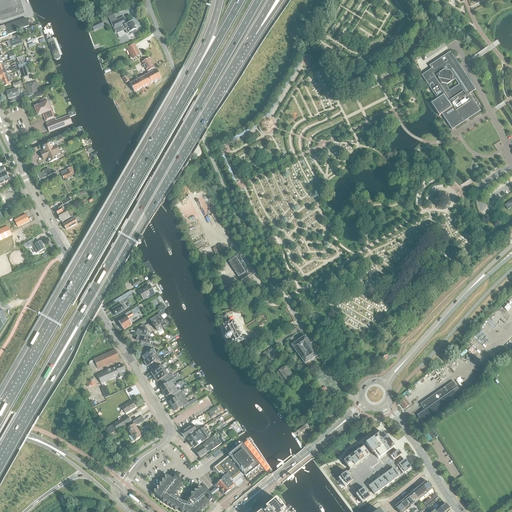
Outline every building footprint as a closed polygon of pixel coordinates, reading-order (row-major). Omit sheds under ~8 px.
[(0,0),(0,23),(18,17),(18,15),(19,14),(18,11),(23,10),(19,0),(0,0)] [(133,22),(127,24),(124,18),(111,23),(114,30),(124,25),(126,29),(127,29),(129,33),(137,29),(133,22)] [(5,26),(7,34),(26,27),(24,20),(5,26)] [(102,21),(92,25),(94,31),(104,27),(102,21)] [(40,28),(38,23),(19,31),(21,36),(40,28)] [(47,39),(52,37),(47,25),(42,27),(47,39)] [(62,58),(54,38),(47,41),(55,60),(62,58)] [(13,47),(23,43),(22,41),(18,39),(11,42),(13,47)] [(134,44),(127,48),(133,59),(140,55),(134,44)] [(427,71),(421,75),(431,90),(431,91),(433,94),(433,93),(436,97),(437,99),(437,100),(435,101),(431,103),(438,114),(439,116),(442,114),(442,115),(443,116),(452,130),(453,129),(458,125),(469,118),(477,112),(479,111),(479,112),(480,111),(477,107),(472,99),(469,94),(474,91),(476,90),(474,87),(472,88),(471,86),(469,84),(462,74),(464,72),(459,65),(450,52),(449,52),(446,55),(441,58),(429,66),(431,69),(433,71),(429,74),(427,71)] [(142,62),(147,72),(155,68),(150,58),(142,62)] [(0,77),(7,75),(7,74),(7,75),(6,72),(9,71),(9,69),(8,69),(0,71),(0,77)] [(143,88),(161,79),(156,70),(130,84),(135,93),(139,91),(141,94),(145,92),(143,88)] [(1,82),(1,83),(12,80),(11,79),(14,78),(13,76),(8,78),(7,75),(0,77),(0,79),(1,82)] [(9,99),(10,102),(40,94),(37,82),(27,85),(29,93),(22,95),(21,89),(18,90),(17,89),(6,92),(9,100),(9,99)] [(40,105),(35,107),(38,116),(43,114),(44,115),(46,121),(47,121),(48,124),(46,125),(49,132),(72,123),(69,116),(55,122),(54,118),(55,118),(51,110),(50,110),(47,103),(47,102),(46,102),(45,101),(46,100),(44,100),(43,100),(42,100),(41,101),(40,102),(40,103),(40,105)] [(41,153),(42,157),(59,150),(57,146),(54,148),(52,143),(48,145),(43,147),(45,152),(44,153),(43,152),(41,153)] [(59,150),(42,157),(44,160),(46,160),(46,159),(47,158),(49,163),(55,161),(59,159),(57,155),(60,153),(59,150)] [(71,168),(66,170),(67,173),(62,175),(64,180),(74,175),(75,174),(72,168),(71,168)] [(41,184),(58,176),(56,172),(53,173),(51,170),(49,171),(48,169),(37,174),(41,184)] [(0,184),(10,180),(6,172),(0,174),(0,184)] [(61,208),(55,210),(58,216),(66,212),(62,206),(60,207),(61,208)] [(73,217),(70,211),(59,217),(62,223),(73,217)] [(26,214),(14,220),(18,227),(30,222),(26,214)] [(66,230),(78,224),(74,218),(71,220),(63,225),(66,230)] [(0,240),(11,236),(12,236),(8,227),(0,230),(0,240)] [(35,245),(39,252),(45,249),(41,242),(36,244),(34,239),(25,244),(26,247),(30,245),(31,247),(35,245)] [(239,255),(229,262),(241,281),(251,274),(239,255)] [(151,275),(155,273),(147,258),(143,261),(151,275)] [(149,285),(139,291),(144,300),(150,296),(151,297),(155,294),(149,285)] [(117,300),(119,302),(115,305),(117,307),(112,310),(113,313),(113,314),(114,315),(115,316),(124,311),(124,310),(127,309),(123,303),(133,297),(132,295),(127,298),(125,295),(117,300)] [(125,314),(127,316),(118,321),(124,330),(132,325),(128,319),(135,314),(134,312),(138,309),(137,307),(125,314)] [(231,322),(226,314),(221,317),(225,325),(223,326),(227,333),(226,333),(226,334),(225,334),(225,335),(225,336),(224,336),(224,337),(225,337),(225,338),(225,339),(226,339),(227,340),(228,340),(229,340),(230,340),(230,339),(234,346),(243,341),(233,321),(231,322)] [(160,315),(155,318),(162,329),(166,327),(166,325),(168,323),(169,321),(166,318),(163,320),(160,315)] [(152,324),(149,326),(153,331),(155,335),(156,334),(156,331),(157,332),(158,333),(163,330),(162,329),(155,318),(150,321),(152,324)] [(153,331),(149,326),(148,324),(145,326),(145,325),(143,325),(140,326),(143,330),(143,331),(138,330),(137,335),(138,336),(150,338),(151,333),(153,331)] [(314,351),(315,350),(305,336),(303,337),(301,335),(299,337),(301,338),(291,345),(297,353),(303,349),(308,355),(312,352),(312,351),(313,350),(314,351)] [(150,338),(138,336),(137,341),(141,342),(142,343),(141,345),(150,347),(150,346),(148,344),(150,344),(151,338),(150,338)] [(150,347),(141,345),(140,349),(139,353),(144,354),(145,355),(143,356),(146,361),(156,355),(157,354),(154,349),(152,350),(151,349),(154,348),(154,349),(158,346),(154,345),(150,347)] [(318,355),(315,350),(314,351),(313,350),(312,351),(312,352),(308,355),(303,349),(297,353),(305,364),(318,355)] [(93,359),(98,369),(120,360),(116,352),(115,350),(110,352),(93,359)] [(156,355),(146,361),(144,362),(147,366),(151,364),(152,364),(154,367),(161,362),(160,361),(157,361),(157,360),(158,360),(156,355)] [(161,362),(154,367),(155,369),(155,370),(151,372),(154,377),(168,369),(164,364),(161,366),(160,366),(161,363),(161,362)] [(122,364),(97,375),(101,384),(105,382),(117,377),(118,379),(122,377),(121,373),(125,371),(122,364)] [(279,371),(277,373),(283,383),(286,381),(293,377),(286,366),(279,371)] [(168,369),(154,377),(157,382),(161,380),(162,380),(163,382),(173,376),(174,375),(173,375),(171,375),(170,374),(171,373),(168,369)] [(173,376),(163,382),(165,385),(160,388),(161,389),(161,390),(162,393),(174,386),(171,381),(174,379),(173,376)] [(425,426),(465,398),(464,396),(453,381),(420,404),(421,406),(425,410),(417,416),(425,426)] [(106,386),(101,388),(105,398),(110,396),(106,386)] [(176,389),(174,386),(162,393),(164,395),(165,395),(166,397),(170,394),(172,397),(181,391),(179,388),(176,389)] [(184,389),(181,391),(172,397),(173,399),(169,402),(170,404),(171,407),(185,399),(185,398),(185,396),(184,395),(183,394),(186,393),(184,389)] [(410,405),(404,398),(399,402),(405,409),(410,405)] [(185,409),(193,404),(191,401),(188,404),(187,403),(188,402),(188,401),(187,400),(186,399),(185,399),(171,407),(173,410),(174,410),(175,411),(183,406),(185,409)] [(122,407),(126,414),(135,408),(131,401),(122,407)] [(107,429),(105,430),(109,435),(110,435),(111,435),(108,437),(111,441),(115,439),(112,434),(131,422),(127,416),(107,429)] [(133,425),(127,429),(131,435),(138,430),(135,425),(138,423),(138,424),(145,420),(142,416),(132,423),(133,425)] [(424,427),(422,425),(419,427),(414,420),(412,422),(418,431),(424,427)] [(294,432),(297,436),(311,426),(308,422),(294,432)] [(193,425),(181,433),(184,438),(197,430),(193,425)] [(190,444),(209,431),(207,428),(207,429),(205,426),(195,433),(197,435),(194,437),(193,435),(187,439),(190,444)] [(438,437),(432,428),(432,427),(428,430),(428,431),(427,432),(432,440),(438,437)] [(131,435),(129,437),(132,442),(135,441),(140,437),(141,439),(152,432),(149,428),(144,431),(145,433),(141,435),(138,430),(131,435)] [(211,433),(209,431),(190,444),(193,449),(199,445),(198,442),(200,441),(202,443),(212,436),(210,434),(211,433)] [(381,432),(365,444),(369,449),(372,454),(373,453),(378,459),(388,452),(394,448),(387,438),(386,438),(381,432)] [(197,454),(219,439),(216,435),(204,442),(205,444),(203,445),(202,445),(195,450),(197,454)] [(219,439),(197,454),(200,458),(210,451),(211,451),(220,445),(221,444),(219,439)] [(246,477),(259,466),(254,459),(255,459),(248,451),(247,451),(242,444),(229,455),(229,456),(215,468),(215,469),(215,470),(215,471),(216,471),(217,471),(219,473),(220,473),(224,478),(222,479),(223,479),(215,485),(218,488),(217,489),(216,488),(211,492),(210,493),(212,495),(214,494),(220,489),(225,495),(236,485),(234,483),(244,475),(246,477)] [(363,447),(358,450),(361,455),(367,451),(363,447)] [(347,474),(344,476),(346,479),(348,481),(350,479),(352,481),(349,483),(350,485),(356,494),(360,491),(363,495),(366,493),(370,490),(375,487),(380,483),(385,480),(390,476),(395,472),(395,473),(399,470),(401,469),(398,465),(404,461),(402,459),(400,456),(394,460),(391,456),(388,452),(378,459),(373,453),(372,454),(369,449),(367,451),(361,455),(357,459),(352,462),(347,466),(349,470),(346,472),(347,474)] [(358,450),(353,454),(357,459),(361,455),(358,450)] [(398,451),(391,456),(394,460),(400,456),(401,456),(398,451)] [(353,454),(348,457),(352,462),(357,459),(353,454)] [(348,457),(343,461),(347,466),(352,462),(348,457)] [(404,461),(398,465),(401,469),(407,465),(404,460),(404,461)] [(401,469),(399,470),(402,475),(410,469),(407,465),(401,469)] [(346,472),(338,478),(341,482),(346,479),(344,476),(347,474),(346,472)] [(395,472),(390,476),(393,481),(398,477),(395,473),(395,472)] [(176,495),(176,492),(177,491),(177,492),(179,492),(179,488),(180,488),(182,488),(181,485),(182,484),(182,483),(177,480),(177,479),(177,478),(177,477),(176,477),(175,477),(174,477),(174,478),(173,479),(168,475),(166,476),(167,479),(166,480),(165,479),(164,479),(164,483),(163,483),(161,483),(162,486),(161,487),(160,486),(158,487),(159,490),(158,491),(157,490),(156,490),(156,494),(155,494),(155,495),(161,499),(161,498),(163,499),(163,500),(163,502),(166,501),(167,502),(166,502),(167,504),(170,503),(171,504),(170,505),(171,506),(174,506),(175,506),(174,507),(174,509),(178,508),(179,509),(180,510),(181,510),(181,511),(182,511),(185,511),(186,511),(185,511),(196,511),(198,511),(199,511),(202,511),(202,510),(201,509),(202,508),(205,508),(206,507),(205,506),(206,505),(209,506),(209,504),(208,503),(212,500),(214,503),(217,501),(212,495),(210,493),(206,487),(205,486),(203,488),(202,487),(201,488),(202,489),(201,489),(198,489),(198,490),(199,491),(198,492),(194,492),(194,493),(195,494),(194,495),(191,494),(191,496),(191,497),(189,499),(188,503),(184,501),(183,501),(179,499),(174,496),(175,495),(176,495)] [(390,476),(385,480),(388,484),(393,481),(390,476)] [(346,479),(341,482),(344,487),(349,483),(352,481),(350,479),(348,481),(346,479)] [(385,480),(380,483),(384,488),(388,484),(385,480)] [(426,481),(421,485),(428,493),(432,489),(431,488),(432,487),(428,482),(427,483),(426,481)] [(380,483),(375,487),(379,491),(384,488),(380,483)] [(421,485),(417,488),(423,497),(428,493),(421,485)] [(375,487),(370,490),(374,495),(379,491),(375,487)] [(417,488),(412,492),(419,500),(423,497),(417,488)] [(356,494),(355,494),(358,499),(363,495),(360,491),(356,494)] [(419,500),(412,492),(408,496),(415,504),(419,500)] [(363,495),(358,499),(361,503),(370,497),(366,493),(363,495)] [(415,504),(408,496),(404,499),(410,507),(415,504)] [(286,511),(287,511),(281,505),(279,502),(276,499),(266,508),(267,510),(265,511),(262,511),(261,511),(286,511)] [(404,499),(399,503),(406,511),(410,507),(404,499)] [(404,511),(406,511),(399,503),(395,506),(394,506),(399,511),(404,511)] [(446,503),(445,504),(443,503),(439,506),(443,511),(448,511),(450,511),(449,509),(450,508),(446,503)]
